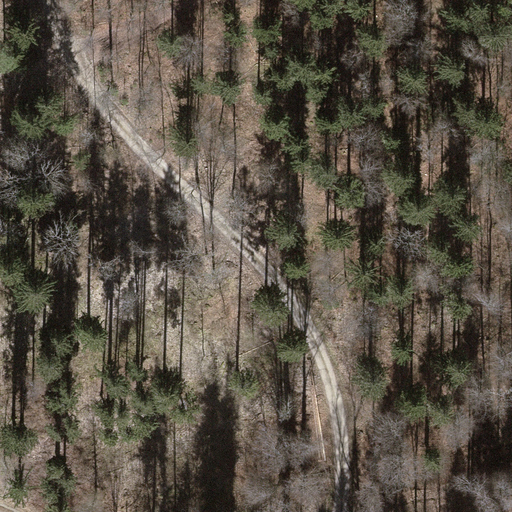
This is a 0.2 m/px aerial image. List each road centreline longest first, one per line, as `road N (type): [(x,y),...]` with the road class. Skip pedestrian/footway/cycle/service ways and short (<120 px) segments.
road 1 (track): [(76,60),(126,128),(293,294),(320,345),(341,425),(345,511)]
road 2 (track): [(76,60),(193,0)]
